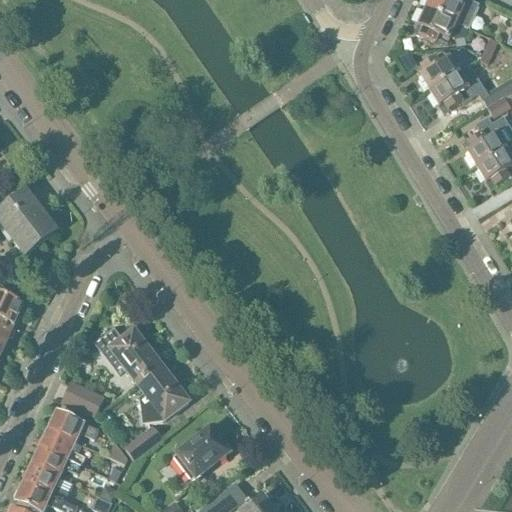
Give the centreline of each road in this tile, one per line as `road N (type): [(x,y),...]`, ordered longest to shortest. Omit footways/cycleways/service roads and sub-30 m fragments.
road 1 (unclassified): [(355,511),(122,219)]
road 2 (residential): [(511,332),(363,86),(359,56),(370,30)]
road 3 (residential): [(0,461),(99,249),(122,219)]
road 4 (residential): [(511,407),(447,511)]
